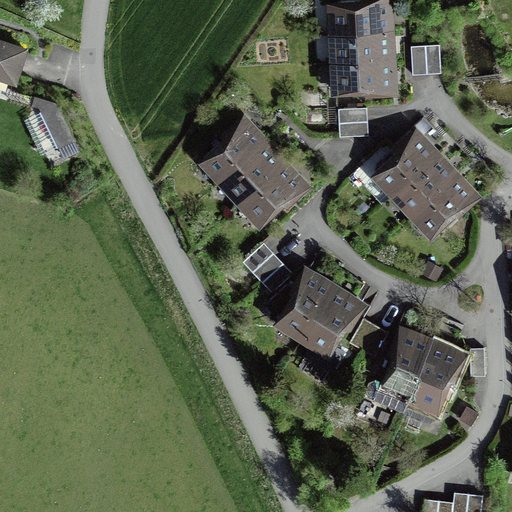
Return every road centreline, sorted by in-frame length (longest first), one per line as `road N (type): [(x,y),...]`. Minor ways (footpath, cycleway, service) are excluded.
road 1 (unclassified): [(98,0),(93,98),(102,126),(225,344),(307,511)]
road 2 (residential): [(373,511),(470,455),(493,406),(489,254),(496,209),(511,190)]
